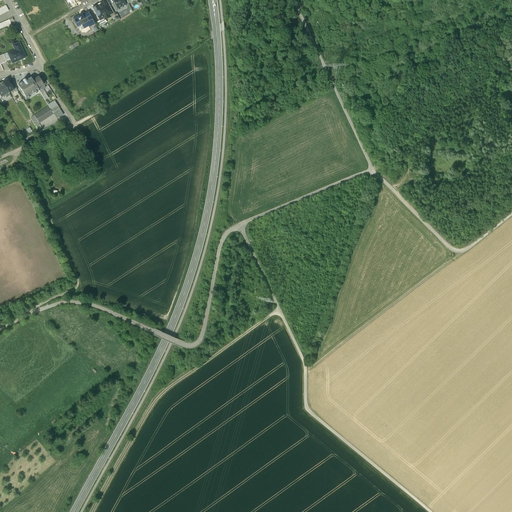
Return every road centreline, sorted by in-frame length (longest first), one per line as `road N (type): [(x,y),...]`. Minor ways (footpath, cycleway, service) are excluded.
road 1 (secondary): [(73,511),(161,350),(202,235),(219,103),(213,0)]
road 2 (track): [(0,330),(29,313),(81,303),(194,346),(229,231),(373,171)]
road 3 (track): [(428,511),(308,411),(305,364),(240,226)]
road 4 (track): [(278,309),(151,406),(93,511)]
road 5 (track): [(20,150),(79,283),(29,313)]
road 6 (track): [(296,0),(373,171)]
road 7 (track): [(210,42),(75,126)]
road 8 (track): [(399,196),(461,257),(511,221)]
road 9 (track): [(409,180),(434,210),(451,216),(511,195)]
